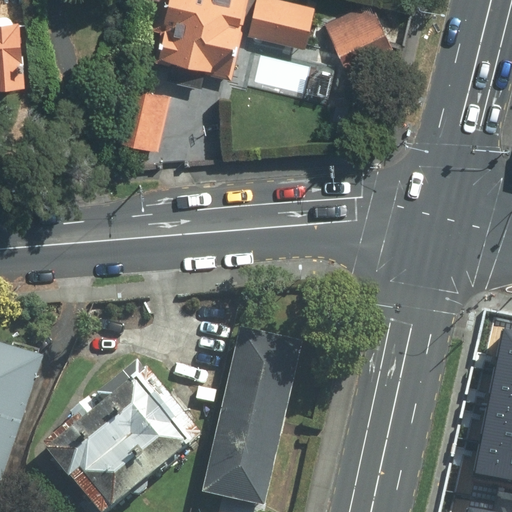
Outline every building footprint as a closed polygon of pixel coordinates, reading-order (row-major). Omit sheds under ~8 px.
[(236,79),(255,0),(161,0),(154,29),(166,32),(159,61),(175,65),(171,82),(203,90),(208,72),(236,79)] [(321,7),(290,0),(260,0),(253,36),(311,49),(321,7)] [(371,2),(325,23),(355,90),(377,80),(368,61),(393,50),(371,2)] [(0,90),(30,88),(23,11),(0,12),(0,90)] [(123,85),(112,142),(159,151),(170,94),(123,85)] [(224,511),(267,511),(306,334),(240,319),(202,494),(227,500),(224,511)] [(511,330),(503,328),(494,373),(511,376),(511,330)] [(45,361),(0,346),(0,494),(2,496),(45,361)] [(139,363),(39,446),(93,511),(113,511),(202,438),(139,363)] [(511,376),(494,373),(488,406),(511,410),(511,376)] [(511,410),(488,406),(481,440),(511,445),(511,410)] [(511,445),(481,440),(475,472),(511,479),(511,445)]
